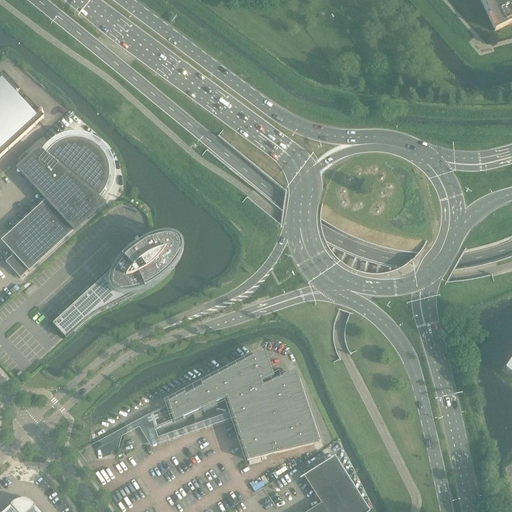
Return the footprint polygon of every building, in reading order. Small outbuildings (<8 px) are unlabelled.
[(509,0),(480,0),(495,31),(495,32),(511,23),(511,4),(511,5),(509,0)] [(0,77),(0,159),(44,119),(42,117),(44,116),(44,113),(42,110),(39,110),(38,111),(3,74),(0,77)] [(52,148),(49,151),(46,155),(39,149),(24,163),(46,187),(44,188),(47,195),(51,193),(53,194),(1,242),(29,272),(88,218),(89,219),(106,204),(99,198),(102,194),(104,192),(106,188),(108,184),(109,181),(109,177),(110,173),(109,169),(109,165),(108,161),(106,157),(104,154),(101,151),(99,148),(96,145),(92,143),(89,142),(85,140),(81,139),(77,139),(73,139),(69,139),(65,140),(62,142),(58,144),(55,146),(52,148)] [(131,253),(124,259),(92,289),(91,288),(91,289),(85,296),(84,295),(84,296),(68,311),(67,310),(67,311),(61,317),(60,317),(60,318),(53,325),(67,340),(85,323),(89,319),(92,318),(95,315),(101,312),(107,309),(126,299),(126,294),(129,294),(131,294),(133,293),(135,293),(139,292),(140,291),(145,289),(148,288),(150,286),(154,284),(157,282),(159,281),(162,278),(165,276),(166,275),(168,273),(170,271),(172,269),(174,266),(175,264),(176,263),(177,261),(178,259),(179,258),(180,256),(180,254),(181,252),(181,251),(181,250),(181,248),(181,247),(180,245),(180,244),(179,243),(178,242),(177,241),(176,240),(175,240),(175,239),(173,239),(173,238),(171,238),(170,238),(167,238),(164,238),(162,238),(160,238),(158,239),(157,239),(153,240),(151,241),(149,242),(146,244),(143,245),(139,248),(137,249),(135,250),(132,252),(131,253)] [(14,255),(6,263),(21,279),(28,271),(14,255)] [(152,416),(143,420),(146,431),(156,427),(156,428),(156,430),(174,422),(175,424),(185,419),(184,417),(186,417),(187,417),(187,418),(188,418),(189,418),(190,418),(191,418),(191,417),(192,416),(192,415),(191,415),(191,414),(193,414),(196,423),(203,420),(200,411),(204,409),(205,413),(219,407),(217,403),(220,402),(220,403),(221,403),(222,403),(222,404),(223,404),(224,403),(225,403),(225,402),(226,401),(226,400),(225,400),(226,399),(247,462),(320,444),(296,372),(265,386),(265,385),(266,384),(275,380),(265,351),(201,384),(202,387),(187,395),(187,394),(186,394),(185,393),(167,403),(168,405),(151,414),(152,415),(152,416)] [(367,511),(333,458),(310,473),(303,477),(304,478),(304,477),(321,504),(308,511),(367,511)] [(39,511),(33,505),(32,506),(31,505),(29,503),(27,503),(25,502),(25,501),(22,500),(21,502),(19,502),(17,503),(15,504),(14,505),(13,504),(4,511),(39,511)]
